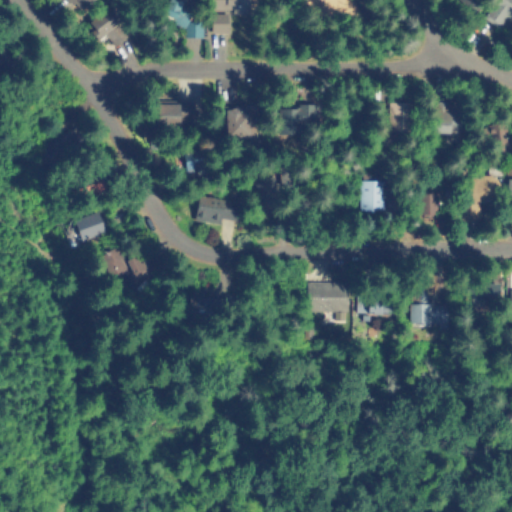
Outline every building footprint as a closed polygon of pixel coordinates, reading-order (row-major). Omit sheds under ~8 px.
[(87,0),(78,9),(69,0),(87,0)] [(198,0),(199,37),(179,37),(178,15),(154,15),(154,0),(198,0)] [(248,0),(249,11),(227,12),(227,33),(205,33),(205,6),(205,0),(248,0)] [(511,0),(511,24),(504,16),(495,28),(479,14),(489,0),(511,0)] [(104,10),(111,18),(112,18),(126,35),(113,46),(102,34),(98,37),(86,23),(103,9),(104,10)] [(0,47),(13,48),(13,70),(0,69),(0,47)] [(415,139),(384,140),(383,97),(415,96),(415,139)] [(297,115),(297,133),(277,133),(276,115),(276,101),(318,100),(318,115),(297,115)] [(177,101),(177,102),(191,101),(192,119),(178,119),(178,124),(146,125),(146,101),(177,101)] [(460,128),(435,129),(433,105),(459,103),(460,128)] [(249,134),(223,135),(222,106),(248,104),(250,128),(249,128),(249,134)] [(75,158),(68,167),(49,150),(71,123),(90,142),(75,158)] [(511,150),(494,151),(494,130),(511,129),(511,150)] [(214,166),(181,172),(176,145),(209,138),(214,166)] [(500,158),(500,176),(496,176),(497,204),(480,205),(481,220),(459,221),(459,197),(465,197),(465,171),(475,171),(476,159),(500,158)] [(384,206),(357,207),(356,171),(383,170),(384,206)] [(275,213),(252,213),(252,178),(274,178),(275,213)] [(434,210),(417,210),(416,191),(433,191),(434,210)] [(219,196),(219,201),(238,201),(239,218),(219,218),(219,224),(197,224),(196,197),(219,196)] [(106,229),(83,242),(70,218),(93,205),(106,229)] [(148,260),(114,288),(95,265),(129,237),(148,260)] [(345,282),(345,311),(306,310),(306,282),(345,282)] [(497,302),(468,303),(468,283),(496,282),(497,302)] [(428,284),(428,299),(458,298),(458,321),(420,322),(420,319),(406,319),(405,284),(428,284)] [(397,287),(396,311),(353,310),(354,286),(397,287)] [(214,301),(203,326),(176,314),(187,289),(214,301)]
